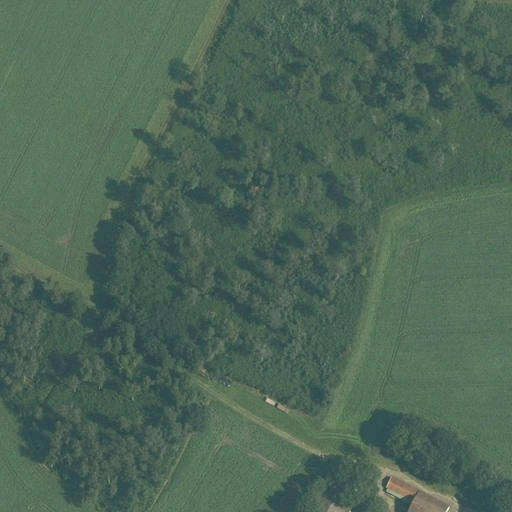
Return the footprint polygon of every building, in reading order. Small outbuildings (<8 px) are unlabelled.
[(238,388),(230,381),(225,386),(233,394),(238,388)] [(277,403),(271,410),(277,415),(283,407),(277,403)] [(293,408),(287,418),(298,424),(304,414),(293,408)] [(413,503),(418,493),(390,479),(386,489),(413,503)] [(418,493),(413,503),(408,511),(446,511),(448,509),(418,493)] [(344,511),(347,508),(320,494),(310,511),(344,511)]
